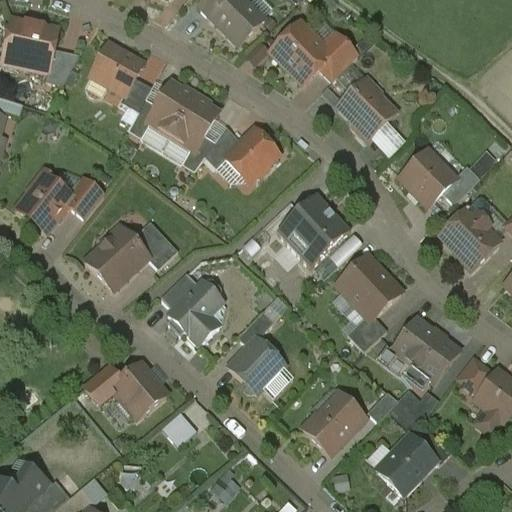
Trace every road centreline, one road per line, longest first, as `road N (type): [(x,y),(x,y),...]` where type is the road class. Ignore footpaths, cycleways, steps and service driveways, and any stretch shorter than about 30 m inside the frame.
road 1 (residential): [(511,328),(431,258),(399,205),(309,115),(157,20),(109,0)]
road 2 (residential): [(0,217),(332,511)]
road 3 (track): [(511,143),(443,77),(332,0)]
